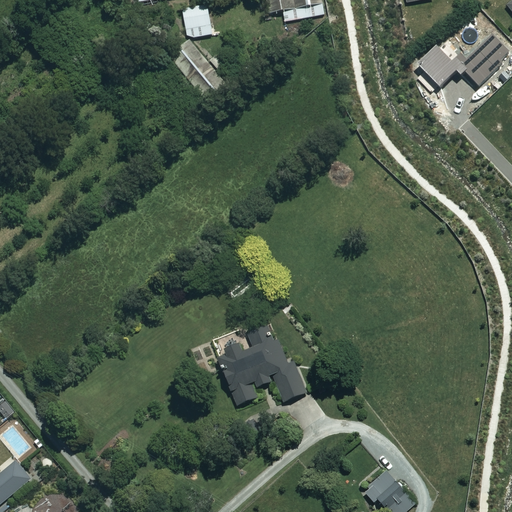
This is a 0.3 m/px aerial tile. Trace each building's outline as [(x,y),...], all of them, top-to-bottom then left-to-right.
[(285,23),(326,16),(323,0),(266,0),(269,15),(283,13),(285,23)] [(215,36),(210,6),(184,11),(188,37),(195,39),(215,36)] [(229,87),(191,41),(170,58),(209,104),(229,87)] [(277,344),(270,328),(248,337),(255,352),(246,356),(243,348),(227,354),(229,358),(219,361),(238,408),(259,400),(254,387),(257,386),(259,392),(274,386),(272,380),(274,379),(284,404),(309,395),(297,363),(290,365),(281,342),(277,344)] [(14,411),(6,401),(0,405),(0,413),(4,419),(14,411)] [(0,506),(31,480),(16,463),(0,476),(0,506)] [(408,511),(416,505),(387,473),(370,489),(371,490),(367,495),(379,508),(382,505),(388,511),(408,511)]
